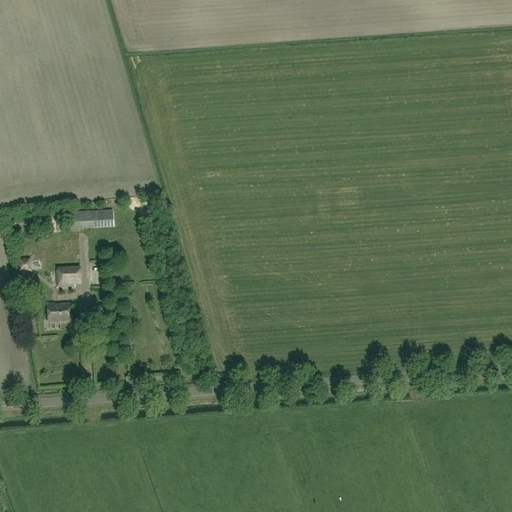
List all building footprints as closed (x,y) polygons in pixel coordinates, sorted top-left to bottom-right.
[(92,212),(75,212),(75,227),(105,226),(104,217),(92,218),(92,212)] [(81,285),(80,267),(57,268),(58,286),(81,285)] [(97,287),(108,286),(107,274),(97,275),(97,287)] [(29,291),(21,292),(22,300),(30,299),(29,291)] [(37,314),(36,302),(24,304),(26,315),(37,314)] [(69,305),(55,306),(55,304),(47,304),(47,322),(70,321),(69,305)] [(65,332),(65,322),(50,322),(49,332),(65,332)]
